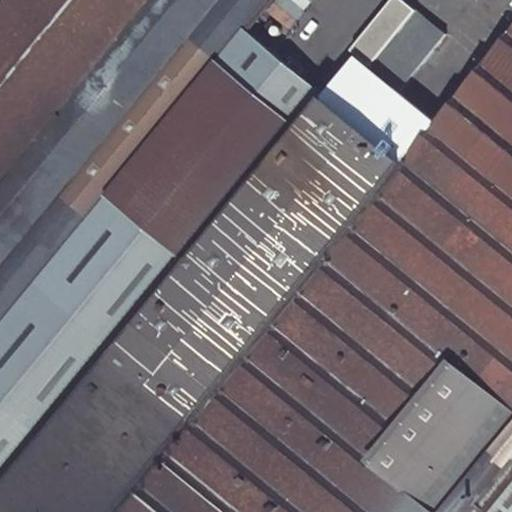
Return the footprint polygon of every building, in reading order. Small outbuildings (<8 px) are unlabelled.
[(246,31),(271,0),(0,0),(0,332),(115,193),(246,31)] [(405,93),(447,32),(401,0),(391,0),(352,55),(405,93)] [(246,31),(115,193),(198,261),(327,96),(246,31)] [(198,261),(0,502),(0,511),(511,511),(511,33),(407,161),(327,96),(198,261)] [(0,502),(198,261),(115,193),(0,332),(0,502)]
